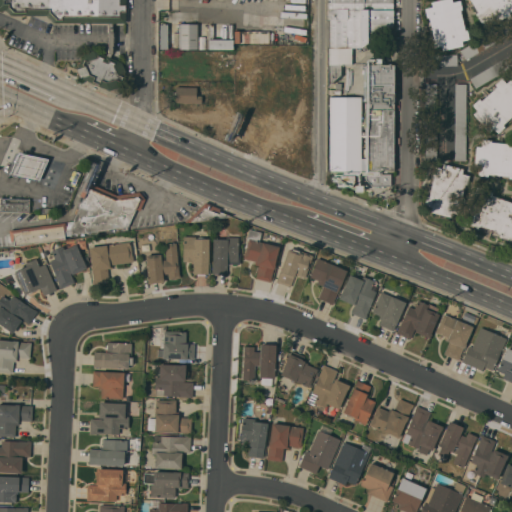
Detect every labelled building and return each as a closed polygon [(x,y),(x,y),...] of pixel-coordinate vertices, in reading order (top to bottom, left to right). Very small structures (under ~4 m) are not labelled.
[(126,0),(126,23),(76,22),(76,23),(52,22),(46,15),(10,15),(6,10),(0,10),(0,0),(126,0)] [(393,0),(393,25),(360,47),(351,47),(351,64),(342,64),(342,75),(334,83),(332,81),(328,84),(328,47),(329,47),(329,19),(327,19),(327,0),(393,0)] [(435,0),(451,0),(452,2),(459,0),(461,8),(459,9),(464,30),(466,29),(468,38),(461,40),(462,45),(442,50),(441,45),(433,47),(431,38),(433,37),(428,17),(426,17),(424,8),(431,6),(430,1),(435,0)] [(511,0),(511,9),(508,12),(509,14),(489,25),(488,23),(483,26),(475,13),(477,12),(470,0),(511,0)] [(506,22),(511,32),(465,59),(460,50),(506,22)] [(167,48),(159,48),(159,24),(168,24),(167,48)] [(178,51),(178,24),(199,24),(198,51),(178,51)] [(268,43),(234,42),(235,31),(268,32),(268,43)] [(206,38),(232,38),(232,50),(206,49),(206,38)] [(125,71),(118,87),(109,90),(80,78),(76,69),(83,52),(93,49),(121,62),(125,71)] [(511,52),(511,65),(475,88),(469,78),(511,52)] [(457,54),(457,65),(424,66),(424,55),(457,54)] [(393,170),(391,170),(391,187),(379,188),(379,191),(364,192),(353,192),(353,190),(337,186),(331,177),(334,177),(334,175),(342,175),(342,171),(362,171),(362,159),(365,159),(365,64),(375,64),(375,58),(381,58),(381,64),(393,64),(393,170)] [(511,81),(511,115),(502,124),(504,126),(497,133),(493,128),(489,131),(472,113),(476,109),(472,104),(479,98),(481,100),(496,86),(494,84),(501,77),(505,82),(510,79),(511,81)] [(436,160),(425,160),(425,83),(436,83),(436,160)] [(465,160),(454,160),(455,83),(466,83),(465,160)] [(196,87),(196,95),(201,95),(201,103),(174,102),(175,86),(196,87)] [(360,96),(360,170),(329,170),(329,96),(360,96)] [(475,146),(480,146),(481,138),(490,139),(490,141),(511,143),(511,141),(511,177),(508,177),(508,175),(487,173),(487,175),(477,175),(478,167),(473,166),(475,146)] [(48,158),(38,180),(9,174),(18,152),(48,158)] [(462,169),(461,173),(469,175),(466,184),(464,183),(459,204),(461,205),(459,213),(450,211),(449,216),(430,211),(431,206),(423,204),(426,195),(428,196),(433,175),(431,175),(434,166),(441,168),(442,163),(462,169)] [(83,197),(79,195),(86,181),(116,194),(139,191),(145,198),(139,210),(136,209),(128,226),(64,235),(65,238),(14,245),(13,240),(10,241),(9,229),(65,222),(66,229),(69,229),(83,197)] [(511,241),(498,236),(499,234),(479,226),(478,228),(462,222),(467,211),(465,210),(471,195),(473,195),(477,186),(492,192),(491,194),(511,202),(511,199),(511,241)] [(0,197),(29,198),(29,212),(0,210),(0,197)] [(220,208),(219,210),(232,215),(184,222),(204,202),(220,208)] [(261,231),(259,241),(279,246),(271,277),(271,278),(270,281),(255,278),(258,265),(256,264),(254,263),(255,261),(243,258),(244,252),(245,252),(248,239),(247,239),(249,228),(261,231)] [(208,273),(193,273),(193,263),(190,262),(190,261),(183,261),(183,236),(195,236),(195,238),(197,238),(197,237),(204,237),(204,238),(208,238),(208,273)] [(212,239),(226,239),(226,236),(238,236),(238,253),(240,253),(239,263),(227,263),(227,273),(212,273),(212,239)] [(111,264),(112,267),(107,268),(109,281),(93,283),(93,279),(90,256),(88,256),(87,249),(89,248),(89,247),(130,241),(132,255),(133,261),(111,264)] [(179,274),(179,277),(168,278),(168,273),(162,274),(163,278),(164,281),(147,283),(147,280),(145,255),(160,254),(161,259),(166,259),(164,243),(176,242),(179,274)] [(86,267),(72,274),(71,272),(70,273),(74,282),(60,288),(58,284),(59,283),(55,275),(49,261),(55,258),(51,250),(62,245),(64,249),(75,243),(86,267)] [(304,278),(294,274),(290,286),(276,281),(288,248),(291,249),(292,248),(299,251),(299,252),(300,252),(301,251),(313,255),(304,278)] [(333,264),(346,270),(332,304),(318,298),(323,286),(321,285),(322,281),(310,276),(318,257),(320,258),(325,262),(325,261),(333,264)] [(56,289),(43,295),(40,287),(24,294),(14,271),(26,266),(25,262),(36,258),(39,265),(45,263),(56,289)] [(370,305),(366,315),(365,318),(351,312),(355,303),(354,303),(353,304),(338,298),(341,291),(342,291),(349,274),(361,279),(363,276),(374,280),(370,288),(376,291),(370,305)] [(392,330),(379,324),(381,319),(379,318),(380,315),(372,311),(380,291),(405,302),(392,330)] [(0,323),(0,297),(2,295),(9,300),(13,294),(33,309),(34,308),(37,311),(28,324),(21,319),(12,332),(0,323)] [(431,332),(429,337),(413,331),(410,338),(396,332),(408,305),(414,308),(417,299),(428,304),(429,303),(438,307),(436,312),(439,313),(431,332)] [(458,360),(444,354),(449,341),(445,339),(446,336),(435,331),(437,326),(438,326),(443,313),(472,326),(458,360)] [(480,327),(506,338),(492,369),(484,366),(482,370),(462,361),(468,345),(472,346),(480,327)] [(186,331),(185,343),(187,343),(194,343),(193,359),(162,358),(162,356),(157,356),(157,348),(163,349),(163,342),(163,330),(186,331)] [(0,338),(12,340),(13,340),(18,340),(18,341),(27,342),(27,341),(31,342),(29,358),(16,356),(16,361),(13,361),(12,372),(6,372),(6,371),(0,370),(0,338)] [(133,342),(133,353),(128,353),(128,368),(93,366),(93,351),(106,351),(106,349),(106,344),(107,344),(107,341),(133,342)] [(274,377),(259,377),(259,365),(254,365),(254,380),(242,379),(244,345),(254,346),(254,351),(260,351),(260,343),(275,344),(274,377)] [(511,381),(502,377),(504,372),(497,369),(507,347),(509,348),(511,344),(511,381)] [(291,349),(305,355),(303,360),(304,361),(307,362),(306,364),(317,368),(316,372),(315,372),(309,387),(292,380),(292,379),(280,374),(291,349)] [(181,364),(185,364),(184,380),(183,380),(183,381),(193,381),(192,397),(178,396),(178,395),(163,394),(163,395),(155,395),(156,388),(154,388),(155,376),(159,376),(160,363),(181,364)] [(337,370),(332,382),(334,378),(349,385),(347,389),(347,388),(338,408),(326,403),(325,406),(315,402),(313,406),(306,403),(312,390),(318,375),(321,368),(323,364),(337,370)] [(124,372),(122,399),(100,397),(101,396),(100,396),(100,389),(101,389),(97,388),(98,386),(92,385),(93,370),(124,372)] [(356,379),(370,386),(366,395),(368,396),(367,397),(375,401),(365,424),(353,419),(354,417),(353,416),(352,418),(345,415),(346,413),(342,411),(356,379)] [(413,404),(411,408),(398,437),(369,424),(375,411),(377,406),(389,412),(391,409),(393,410),(399,398),(413,404)] [(170,400),(170,399),(176,399),(175,412),(178,412),(178,416),(191,417),(190,433),(186,433),(186,432),(146,430),(147,417),(155,418),(156,399),(170,400)] [(90,418),(102,418),(102,419),(103,419),(103,418),(98,417),(99,401),(104,401),(104,402),(125,403),(124,416),(129,416),(128,434),(104,433),(103,433),(93,433),(89,433),(90,418)] [(0,403),(15,404),(19,404),(32,405),(32,420),(18,420),(18,424),(15,424),(15,436),(9,436),(0,435),(0,403)] [(414,410),(416,405),(430,411),(427,419),(442,426),(441,430),(440,430),(431,450),(428,448),(426,454),(416,450),(417,447),(407,443),(409,438),(404,436),(406,433),(405,433),(414,410)] [(262,457),(248,455),(249,445),(247,444),(247,443),(239,442),(243,416),(255,418),(255,421),(267,422),(262,457)] [(462,467),(452,462),(459,448),(454,445),(451,451),(438,445),(449,420),(463,427),(459,433),(465,436),(467,432),(476,436),(462,467)] [(303,427),(301,441),(302,441),(301,447),(289,445),(289,448),(283,448),(281,461),(266,458),(266,454),(267,454),(272,422),(303,427)] [(327,468),(319,465),(315,473),(298,465),(306,450),(308,451),(318,429),(319,429),(322,424),(332,428),(329,434),(340,439),(327,468)] [(480,438),(479,438),(481,434),(495,440),(492,448),(507,455),(506,459),(505,458),(497,478),(485,473),(483,476),(472,472),(476,463),(470,461),(480,438)] [(178,436),(185,436),(190,436),(190,451),(178,451),(181,452),(180,468),(173,468),(173,467),(154,466),(155,454),(151,453),(152,441),(153,441),(153,435),(178,436)] [(126,440),(126,452),(124,452),(123,465),(99,464),(88,463),(89,448),(102,449),(102,438),(126,440)] [(0,445),(1,446),(1,440),(27,441),(27,440),(31,440),(30,456),(18,456),(18,454),(17,454),(17,456),(21,456),(21,472),(16,472),(0,471),(0,445)] [(343,441),(369,453),(355,484),(346,480),(345,484),(327,477),(343,441)] [(393,472),(388,484),(393,486),(386,501),(366,492),(368,488),(360,484),(370,462),(393,472)] [(507,463),(511,465),(511,487),(499,482),(507,463)] [(100,467),(100,468),(122,469),(121,482),(126,482),(125,494),(116,494),(116,500),(100,499),(100,500),(90,500),(86,500),(87,484),(97,485),(97,484),(95,484),(96,467),(100,467)] [(173,471),(180,471),(180,472),(188,472),(187,487),(177,487),(175,486),(174,497),(150,496),(150,484),(153,484),(153,483),(143,482),(143,472),(153,472),(153,470),(173,471)] [(426,488),(415,511),(406,511),(397,508),(399,503),(391,500),(401,477),(403,478),(406,471),(412,473),(409,480),(426,488)] [(0,475),(28,476),(28,492),(18,491),(17,493),(16,493),(15,501),(0,500),(0,475)] [(453,511),(419,511),(424,501),(428,502),(437,482),(455,490),(457,484),(463,486),(460,493),(462,493),(453,511)] [(458,511),(466,495),(470,497),(472,491),(483,496),(480,502),(490,506),(487,511),(458,511)] [(148,511),(149,507),(158,508),(158,502),(182,503),(182,502),(187,502),(187,511),(148,511)]
